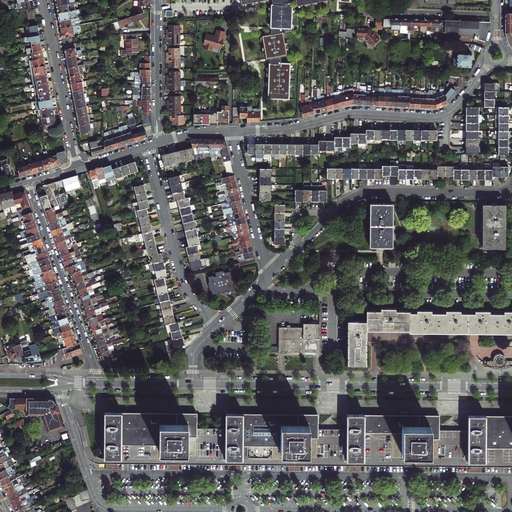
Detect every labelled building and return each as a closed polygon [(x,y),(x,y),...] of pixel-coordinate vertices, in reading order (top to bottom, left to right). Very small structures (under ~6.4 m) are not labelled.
[(19,10),(34,7),(32,0),(27,0),(18,2),(19,10)] [(240,0),(241,5),(265,0),(271,0),(272,4),(271,4),(270,28),(271,28),(270,34),(262,36),(266,59),(270,58),(270,63),(269,63),(267,98),(289,99),(290,63),(281,62),(281,56),(287,55),(283,32),(282,32),(282,28),(291,28),(292,5),(290,5),(290,1),(294,0),(295,0),(297,6),(323,0),(240,0)] [(56,6),(58,13),(75,10),(74,4),(78,3),(77,2),(75,2),(56,6)] [(75,10),(58,13),(59,20),(77,17),(76,13),(78,13),(79,13),(79,9),(75,10)] [(143,12),(117,21),(117,22),(114,23),(116,28),(119,27),(120,29),(125,27),(125,25),(145,18),(143,12)] [(77,17),(59,20),(61,28),(76,25),(75,22),(80,21),(79,17),(78,17),(77,17)] [(383,26),(383,22),(383,19),(376,18),(375,29),(382,30),(383,26)] [(391,18),(383,19),(383,22),(383,26),(390,26),(391,18)] [(400,30),(401,19),(397,18),(395,18),(391,18),(390,26),(390,29),(400,30)] [(410,33),(410,30),(411,19),(407,19),(404,18),(404,19),(401,19),(400,30),(407,30),(407,33),(408,33),(410,33)] [(414,26),(420,26),(421,19),(417,19),(415,19),(411,19),(410,30),(414,30),(414,26)] [(426,31),(430,31),(431,20),(426,19),(424,19),(421,19),(420,26),(420,27),(420,31),(426,31)] [(430,31),(440,32),(441,20),(437,20),(435,19),(435,20),(431,20),(430,31)] [(485,42),(490,22),(459,21),(441,20),(440,32),(440,35),(445,35),(445,32),(459,33),(458,35),(474,35),(474,36),(475,36),(475,35),(478,35),(478,40),(485,42)] [(37,25),(29,26),(31,36),(39,35),(37,25)] [(77,32),(76,25),(61,28),(61,31),(64,45),(73,44),(72,38),(69,39),(69,37),(70,37),(70,36),(73,36),(74,34),(73,33),(77,32)] [(166,34),(180,34),(180,25),(169,25),(169,29),(169,31),(166,31),(166,34)] [(364,37),(372,46),(379,40),(375,36),(375,32),(371,32),(368,28),(367,30),(364,30),(365,28),(357,27),(357,29),(356,37),(364,37)] [(346,37),(356,37),(357,29),(346,28),(346,32),(346,37)] [(224,34),(216,32),(215,37),(207,35),(204,48),(205,48),(204,52),(210,53),(211,49),(221,52),(223,46),(221,46),(224,34)] [(121,50),(122,55),(126,55),(132,55),(132,52),(137,52),(137,39),(137,34),(125,34),(125,35),(125,41),(126,41),(127,50),(121,50)] [(169,44),(180,44),(180,34),(166,34),(166,38),(169,38),(169,40),(169,44)] [(31,40),(31,43),(40,41),(39,35),(31,36),(28,37),(21,38),(21,42),(27,41),(31,40)] [(40,41),(31,43),(32,48),(26,49),(27,54),(42,49),(40,41)] [(66,56),(75,54),(85,53),(85,51),(82,52),(81,50),(76,51),(74,43),(73,44),(64,45),(66,56)] [(469,48),(481,53),(483,48),(474,44),(469,44),(469,48)] [(166,54),(166,58),(180,57),(180,56),(180,49),(180,48),(169,48),(169,52),(169,54),(166,54)] [(42,49),(27,54),(23,56),(23,57),(24,57),(25,62),(29,61),(43,57),(42,49)] [(457,49),(457,58),(456,66),(471,67),(472,54),(466,53),(466,50),(457,49)] [(66,56),(68,67),(77,66),(76,60),(75,54),(66,56)] [(45,65),(43,57),(29,61),(30,68),(45,65)] [(169,67),(174,67),(179,67),(180,67),(180,62),(184,62),(184,57),(180,57),(166,58),(166,61),(169,61),(169,63),(169,67)] [(45,65),(30,68),(32,77),(46,74),(45,65)] [(77,66),(68,67),(70,76),(80,74),(83,73),(82,65),(81,65),(77,66)] [(179,71),(174,71),(169,71),(169,75),(169,77),(166,77),(166,81),(180,80),(180,71),(179,71)] [(48,81),(46,74),(32,77),(33,84),(48,81)] [(81,78),(80,74),(70,76),(71,83),(81,81),(85,81),(84,78),(81,78)] [(448,81),(455,82),(455,86),(461,87),(462,77),(459,77),(457,77),(449,76),(448,81)] [(194,85),(202,85),(210,85),(218,85),(218,77),(195,77),(194,85)] [(184,80),(180,80),(166,81),(166,84),(169,84),(169,86),(169,90),(180,90),(180,86),(184,86),(184,80)] [(33,84),(35,92),(49,90),(48,81),(33,84)] [(81,81),(71,83),(73,91),(83,89),(81,81)] [(499,91),(499,83),(494,83),(494,82),(489,82),(489,83),(484,83),(484,91),(494,91),(499,91)] [(447,83),(446,91),(447,92),(445,95),(447,101),(455,91),(457,92),(461,87),(455,86),(454,86),(448,86),(448,83),(447,83)] [(340,107),(338,97),(334,98),(333,93),(332,85),(330,85),(330,86),(330,93),(334,109),(340,107)] [(334,109),(330,93),(330,86),(326,86),(326,93),(328,99),(325,100),(327,111),(334,109)] [(86,88),(83,89),(73,91),(74,99),(84,97),(88,97),(86,88)] [(321,112),(317,96),(317,88),(314,88),(314,97),(315,102),(312,103),(315,114),(321,112)] [(321,112),(327,111),(325,100),(324,95),(321,96),(320,88),(317,88),(317,96),(321,112)] [(353,104),(353,89),(353,88),(343,90),(347,106),(353,104)] [(440,88),(439,91),(439,93),(439,97),(443,106),(447,104),(448,103),(447,101),(445,95),(443,88),(440,88)] [(309,115),(315,114),(312,103),(309,104),(308,99),(308,90),(305,89),(305,94),(305,99),(309,115)] [(409,107),(410,90),(403,89),(403,96),(402,96),(402,101),(403,101),(403,107),(409,107)] [(49,90),(35,92),(37,101),(51,98),(49,90)] [(340,107),(347,106),(343,90),(340,91),(341,96),(338,97),(340,107)] [(309,115),(305,99),(305,94),(301,94),(301,101),(303,106),(298,107),(298,118),(309,115)] [(167,106),(180,105),(180,96),(174,96),(169,96),(169,100),(169,102),(167,102),(167,106)] [(84,97),(74,99),(76,108),(86,106),(84,97)] [(37,110),(38,110),(53,107),(51,98),(37,101),(35,101),(37,110)] [(484,107),(494,107),(494,106),(494,99),(484,99),(484,106),(484,107)] [(151,112),(151,100),(133,100),(127,100),(127,103),(129,103),(129,106),(137,106),(143,106),(143,112),(148,112),(151,112)] [(169,111),(170,115),(174,115),(179,115),(181,115),(180,105),(167,106),(167,109),(169,109),(169,111)] [(221,105),(221,111),(217,111),(217,112),(217,124),(227,124),(227,118),(229,118),(229,105),(221,105)] [(76,108),(78,116),(88,114),(86,106),(76,108)] [(260,122),(260,108),(252,108),(252,106),(247,106),(247,117),(247,122),(251,122),(260,122)] [(53,107),(38,110),(39,113),(41,112),(42,117),(54,115),(53,107)] [(466,115),(478,115),(478,107),(466,107),(466,115)] [(499,115),(508,115),(508,107),(496,107),(496,115),(499,115)] [(193,124),(201,124),(201,112),(197,112),(197,114),(194,114),(193,115),(193,124)] [(217,124),(217,112),(213,112),(213,114),(209,114),(209,124),(217,124)] [(88,114),(78,116),(79,125),(94,122),(94,119),(90,120),(89,114),(88,114)] [(55,119),(54,115),(42,117),(40,117),(43,128),(56,126),(57,125),(58,125),(58,124),(58,123),(57,123),(57,122),(56,122),(54,123),(53,119),(55,119)] [(172,118),(172,120),(173,125),(184,124),(183,115),(181,115),(179,115),(174,115),(170,115),(170,119),(172,118)] [(134,142),(140,140),(139,136),(140,135),(138,131),(138,132),(136,125),(134,117),(128,118),(131,130),(131,132),(134,142)] [(95,127),(94,122),(79,125),(81,134),(91,132),(90,128),(92,127),(95,127)] [(138,131),(140,135),(139,136),(140,140),(147,138),(146,134),(145,130),(144,127),(143,124),(138,126),(137,124),(136,125),(138,132),(138,131)] [(124,130),(128,144),(134,142),(131,132),(129,133),(128,131),(127,129),(128,129),(127,125),(124,126),(125,129),(124,130)] [(120,131),(119,132),(123,145),(128,144),(124,130),(125,129),(124,126),(119,127),(119,128),(120,131)] [(123,145),(119,132),(120,131),(119,128),(116,129),(113,129),(114,130),(114,133),(113,133),(117,147),(123,145)] [(112,149),(117,147),(113,133),(114,133),(114,130),(113,129),(108,131),(109,135),(108,135),(112,149)] [(366,146),(366,143),(366,129),(366,134),(358,134),(358,143),(358,146),(366,146)] [(366,129),(366,143),(366,139),(374,139),(374,130),(366,130),(366,129)] [(429,130),(429,140),(436,140),(437,140),(437,130),(436,130),(429,130)] [(478,138),(478,130),(466,130),(466,138),(478,138)] [(104,139),(104,151),(112,149),(108,135),(109,135),(108,131),(103,133),(104,139)] [(508,139),(508,131),(499,131),(495,131),(495,134),(499,134),(498,139),(508,139)] [(350,137),(342,137),(342,146),(346,146),(346,150),(350,150),(350,147),(350,133),(350,137)] [(350,143),(358,143),(358,134),(350,133),(350,147),(350,143)] [(326,141),(326,150),(330,150),(334,150),(334,151),(334,137),(334,141),(326,141)] [(334,137),(334,151),(334,146),(338,146),(338,151),(342,151),(342,146),(342,137),(334,137)] [(89,142),(92,155),(104,151),(104,139),(89,142)] [(198,150),(198,139),(190,139),(192,147),(194,155),(199,154),(198,150)] [(223,162),(230,160),(225,141),(224,139),(220,139),(220,150),(220,153),(220,154),(221,154),(223,162)] [(310,145),(310,154),(318,154),(318,140),(318,145),(310,145)] [(319,140),(318,140),(318,154),(318,150),(322,150),(326,150),(326,141),(319,141),(319,140)] [(255,153),(255,144),(248,144),(247,144),(247,154),(248,154),(248,153),(255,153)] [(478,154),(478,146),(466,146),(466,154),(465,154),(466,154),(478,154)] [(498,154),(500,155),(508,155),(508,154),(507,154),(508,146),(498,146),(498,154)] [(184,150),(187,160),(194,158),(195,158),(194,155),(192,147),(192,148),(184,150)] [(184,150),(177,151),(179,162),(187,160),(184,150)] [(51,168),(48,157),(46,151),(43,152),(44,154),(41,155),(45,170),(51,168)] [(57,153),(57,155),(48,157),(51,168),(59,165),(60,164),(66,155),(65,151),(57,153)] [(169,153),(172,163),(179,162),(177,151),(169,153)] [(164,165),(172,163),(169,153),(162,155),(161,155),(164,166),(164,165)] [(45,170),(41,155),(40,154),(39,154),(39,156),(37,156),(38,159),(39,160),(35,161),(37,166),(38,166),(39,171),(45,170)] [(23,165),(24,170),(25,170),(26,175),(33,173),(28,159),(28,157),(25,158),(25,159),(26,163),(27,164),(23,165)] [(37,166),(35,161),(32,162),(32,161),(31,157),(29,157),(30,159),(28,159),(33,173),(39,171),(38,166),(37,166)] [(4,177),(13,175),(9,162),(8,163),(7,159),(0,160),(2,164),(0,165),(4,177)] [(24,170),(23,165),(22,160),(17,161),(16,162),(20,177),(26,175),(25,170),(24,170)] [(127,164),(130,173),(138,170),(138,171),(135,161),(135,162),(127,164)] [(492,170),(492,180),(492,176),(500,176),(500,163),(492,163),(492,164),(492,170)] [(500,163),(500,176),(508,176),(508,175),(509,176),(511,168),(511,166),(508,165),(508,163),(500,163)] [(120,167),(123,175),(130,173),(127,164),(120,167)] [(102,167),(106,178),(107,177),(108,180),(115,178),(112,169),(111,165),(102,167)] [(382,165),(374,165),(374,178),(382,178),(382,179),(382,165)] [(406,178),(406,169),(402,169),(398,169),(398,168),(398,165),(398,179),(398,178),(406,178)] [(98,180),(106,178),(102,167),(102,166),(94,169),(98,180)] [(437,176),(445,176),(445,166),(437,166),(437,179),(437,176)] [(453,179),(461,179),(461,170),(453,169),(453,168),(453,166),(453,179)] [(116,178),(123,175),(120,167),(113,169),(112,169),(115,178),(116,178)] [(227,176),(234,175),(232,168),(225,170),(226,173),(227,176)] [(260,169),(260,177),(270,177),(271,169),(260,168),(260,169)] [(327,168),(327,178),(335,178),(335,168),(327,168)] [(98,180),(94,169),(88,170),(95,188),(98,187),(96,182),(99,181),(98,180)] [(492,180),(492,170),(484,170),(484,179),(492,179),(492,180)] [(72,189),(81,186),(78,175),(62,180),(64,186),(65,187),(66,192),(67,193),(73,191),(72,189)] [(169,178),(171,185),(181,183),(179,175),(180,175),(168,178),(169,178)] [(216,183),(216,186),(235,181),(234,175),(227,176),(221,178),(222,182),(216,183)] [(62,180),(56,182),(43,186),(46,195),(51,208),(60,205),(69,202),(67,193),(66,192),(65,192),(65,194),(57,197),(55,197),(53,190),(55,189),(64,186),(62,180)] [(224,190),(232,188),(237,187),(235,181),(216,186),(217,189),(219,188),(220,191),(224,190)] [(173,193),(183,190),(186,190),(185,186),(182,186),(181,183),(171,185),(173,193)] [(144,184),(135,186),(134,186),(134,187),(136,194),(145,192),(143,184),(144,184)] [(303,201),(311,201),(311,185),(303,185),(303,190),(303,201)] [(319,201),(326,201),(327,201),(327,185),(319,185),(319,201)] [(226,196),(238,193),(237,187),(232,188),(224,190),(225,193),(218,195),(219,198),(226,196)] [(174,201),(188,197),(185,198),(183,190),(173,193),(174,201)] [(303,201),(303,190),(295,190),(295,201),(303,201)] [(12,191),(5,192),(9,207),(11,207),(16,205),(15,204),(13,194),(12,191)] [(23,209),(30,206),(24,191),(13,194),(15,204),(21,203),(23,209)] [(5,192),(0,193),(0,196),(3,209),(9,207),(5,192)] [(136,194),(138,202),(147,199),(145,192),(136,194)] [(270,192),(260,192),(260,200),(259,200),(271,200),(270,200),(270,192)] [(226,199),(227,202),(240,199),(238,193),(226,196),(219,198),(219,201),(226,199)] [(45,210),(51,208),(46,195),(40,197),(45,210)] [(179,208),(192,204),(193,204),(192,200),(193,200),(192,196),(188,197),(174,201),(178,200),(179,208)] [(149,207),(147,199),(138,202),(135,202),(136,205),(139,204),(140,209),(138,210),(137,210),(149,207)] [(229,208),(241,205),(240,199),(227,202),(221,204),(223,209),(225,209),(229,208)] [(371,203),(370,247),(390,247),(391,204),(383,204),(383,203),(379,203),(379,204),(371,203)] [(181,215),(192,213),(191,209),(193,208),(192,204),(179,208),(181,215)] [(275,212),(284,213),(284,205),(285,205),(285,204),(275,204),(275,205),(275,212)] [(483,204),(483,248),(503,248),(504,205),(496,204),(491,204),(483,204)] [(47,217),(62,212),(60,205),(51,208),(45,210),(47,217)] [(90,214),(96,212),(95,209),(94,205),(88,207),(90,214)] [(227,215),(230,214),(233,213),(243,211),(241,205),(229,208),(225,209),(227,215)] [(23,209),(17,211),(18,214),(19,217),(12,219),(14,226),(23,223),(35,219),(30,206),(23,209)] [(139,218),(148,215),(146,208),(150,207),(149,207),(137,210),(138,214),(135,214),(136,218),(139,218)] [(226,219),(227,221),(244,216),(243,211),(233,213),(230,214),(231,216),(230,217),(230,218),(227,219),(226,219)] [(63,213),(62,212),(47,217),(49,223),(63,218),(62,216),(64,215),(63,213)] [(181,215),(183,223),(194,220),(192,213),(181,215)] [(141,225),(150,223),(148,215),(139,218),(140,221),(138,222),(139,226),(141,225)] [(227,222),(228,226),(246,222),(244,216),(227,221),(223,222),(223,223),(227,222)] [(52,229),(66,224),(64,218),(63,218),(49,223),(52,229)] [(37,226),(35,219),(23,223),(26,230),(37,226)] [(185,230),(196,228),(194,223),(197,222),(196,220),(194,220),(183,223),(185,230)] [(227,233),(229,232),(247,228),(246,222),(228,226),(226,227),(227,233)] [(54,235),(68,230),(74,228),(73,225),(71,226),(70,223),(66,224),(52,229),(54,235)] [(152,231),(150,223),(141,225),(143,233),(152,231)] [(20,232),(23,238),(39,232),(37,226),(26,230),(20,232)] [(185,230),(187,238),(198,235),(196,228),(185,230)] [(236,237),(249,234),(247,228),(229,232),(230,235),(235,234),(236,237)] [(70,234),(68,230),(54,235),(56,243),(73,237),(72,234),(70,234)] [(152,231),(143,233),(145,241),(154,238),(152,231)] [(39,232),(23,238),(19,240),(21,245),(41,238),(39,232)] [(232,241),(232,244),(250,239),(249,234),(236,237),(236,239),(234,239),(233,240),(233,241),(232,241)] [(186,247),(200,243),(198,235),(187,238),(189,246),(186,247)] [(274,244),(284,244),(284,236),(275,236),(274,243),(274,244)] [(59,250),(77,243),(75,240),(74,240),(73,237),(56,243),(59,250)] [(44,244),(41,238),(21,245),(22,248),(25,246),(28,245),(30,249),(44,244)] [(145,241),(147,248),(156,246),(154,238),(145,241)] [(239,248),(252,245),(250,239),(232,244),(233,246),(237,245),(238,244),(239,248)] [(61,256),(71,252),(79,249),(77,243),(59,250),(61,256)] [(186,247),(188,254),(198,252),(197,244),(200,243),(186,247)] [(44,244),(30,249),(27,250),(23,252),(25,258),(46,251),(44,244)] [(236,255),(240,254),(253,251),(252,245),(239,248),(240,251),(235,252),(236,255)] [(152,255),(161,253),(158,254),(156,246),(147,248),(143,249),(144,253),(148,252),(149,256),(148,256),(152,255)] [(63,261),(80,255),(79,253),(81,252),(79,249),(71,252),(61,256),(63,261)] [(46,251),(25,258),(27,264),(48,257),(46,251)] [(253,251),(240,254),(242,260),(254,257),(253,251)] [(190,262),(200,259),(198,252),(188,254),(190,262)] [(151,262),(151,263),(163,261),(161,253),(152,255),(152,258),(151,258),(152,262),(151,262)] [(65,267),(78,263),(77,260),(81,258),(80,255),(63,261),(65,267)] [(30,270),(31,269),(50,262),(48,257),(27,264),(30,270)] [(200,259),(190,262),(192,269),(191,269),(191,270),(207,266),(205,258),(200,259)] [(68,274),(71,273),(80,270),(85,268),(86,268),(83,261),(82,261),(78,263),(65,267),(68,274)] [(165,268),(163,261),(151,263),(149,264),(151,272),(152,271),(165,268)] [(31,269),(33,275),(52,268),(50,262),(31,269)] [(35,281),(54,274),(52,268),(33,275),(30,276),(28,277),(29,279),(34,277),(35,281)] [(80,270),(71,273),(73,279),(73,280),(78,278),(78,277),(82,275),(93,272),(96,271),(95,268),(86,271),(81,273),(80,270)] [(166,276),(165,268),(152,271),(154,279),(167,276),(166,276)] [(213,296),(217,294),(218,293),(221,292),(222,293),(224,290),(228,289),(228,290),(230,291),(235,290),(233,283),(234,283),(232,277),(231,277),(230,271),(225,272),(223,271),(220,275),(216,276),(214,276),(213,276),(208,277),(209,281),(208,283),(210,290),(212,291),(213,296)] [(73,280),(75,285),(84,281),(83,278),(88,277),(94,275),(93,272),(82,275),(78,277),(78,278),(73,280)] [(35,288),(56,280),(54,274),(35,281),(33,282),(35,288)] [(167,276),(154,279),(155,283),(156,286),(165,284),(163,277),(167,276)] [(35,288),(37,294),(59,286),(56,280),(35,288)] [(77,291),(82,289),(82,288),(86,287),(96,283),(95,280),(90,282),(85,284),(84,281),(75,285),(77,291)] [(77,291),(79,296),(89,293),(88,290),(92,288),(98,286),(96,283),(86,287),(82,288),(82,289),(77,291)] [(156,286),(158,294),(167,292),(165,284),(156,286)] [(45,298),(47,297),(61,292),(59,286),(37,294),(39,300),(45,298)] [(43,305),(45,304),(63,298),(61,292),(47,297),(48,300),(46,301),(42,302),(43,305)] [(89,293),(79,296),(81,302),(86,301),(86,299),(90,298),(91,298),(101,295),(100,292),(94,294),(89,295),(89,293)] [(169,299),(167,292),(158,294),(160,302),(169,299)] [(91,298),(90,298),(86,299),(86,301),(81,302),(83,307),(93,304),(92,301),(96,300),(103,297),(102,294),(101,295),(91,298)] [(49,305),(50,309),(63,305),(65,304),(63,298),(45,304),(46,306),(49,305)] [(171,307),(169,299),(160,302),(162,309),(171,307)] [(90,312),(90,311),(95,309),(95,310),(108,305),(107,302),(98,305),(94,307),(93,304),(83,307),(85,314),(90,312)] [(95,309),(90,311),(90,312),(85,314),(87,319),(97,315),(101,314),(100,311),(111,307),(110,304),(108,305),(95,310),(95,309)] [(50,316),(55,314),(65,311),(63,305),(50,309),(47,310),(48,312),(49,312),(50,313),(49,314),(50,316)] [(164,317),(173,315),(171,307),(162,309),(164,317)] [(381,327),(373,327),(373,307),(370,307),(366,307),(366,321),(366,330),(370,330),(409,330),(409,328),(394,328),(394,326),(381,326),(381,327)] [(394,328),(409,328),(409,310),(409,307),(373,307),(373,327),(381,327),(381,326),(394,326),(394,328)] [(409,328),(431,328),(431,330),(446,330),(446,328),(460,328),(460,330),(475,331),(475,328),(511,328),(511,310),(409,310),(409,328)] [(54,321),(67,317),(65,311),(55,314),(50,316),(52,322),(54,321)] [(97,315),(87,319),(89,325),(94,323),(94,322),(99,321),(112,316),(111,313),(102,316),(98,318),(97,315)] [(173,315),(164,317),(166,324),(166,325),(175,322),(173,315)] [(99,321),(94,322),(94,323),(89,325),(91,330),(106,325),(104,322),(113,320),(112,316),(99,321)] [(52,328),(54,328),(69,322),(67,317),(54,321),(55,324),(52,325),(51,326),(52,328)] [(366,335),(366,330),(366,321),(347,320),(347,335),(349,335),(349,349),(347,349),(347,364),(366,364),(366,342),(364,342),(364,335),(366,335)] [(168,332),(171,331),(180,329),(178,322),(178,321),(175,322),(166,325),(168,332)] [(57,333),(71,328),(69,322),(54,328),(55,330),(56,334),(57,333)] [(106,325),(91,330),(93,336),(93,337),(98,335),(98,334),(103,332),(108,331),(107,329),(109,328),(108,324),(106,325)] [(279,327),(279,352),(305,352),(305,353),(315,353),(315,352),(319,352),(319,324),(315,324),(303,324),(303,327),(279,327)] [(103,332),(98,334),(98,335),(93,337),(95,342),(110,336),(108,333),(112,332),(118,330),(117,327),(110,330),(108,331),(103,332)] [(57,333),(59,339),(73,334),(71,328),(57,333)] [(173,339),(182,337),(180,329),(171,331),(173,339)] [(64,348),(77,344),(73,334),(59,339),(59,341),(60,342),(62,341),(64,348)] [(111,339),(110,336),(95,342),(97,347),(97,348),(102,346),(102,345),(107,343),(107,344),(116,340),(115,338),(112,339),(111,339)] [(182,337),(173,339),(168,340),(173,360),(182,351),(180,346),(184,345),(184,344),(182,337)] [(107,343),(102,345),(102,346),(97,348),(99,353),(114,348),(113,345),(117,344),(123,342),(122,338),(116,340),(107,344),(107,343)] [(20,342),(24,354),(26,361),(34,361),(29,347),(27,340),(26,340),(21,342),(20,342)] [(7,346),(10,356),(14,354),(14,357),(24,354),(20,342),(16,344),(15,343),(7,346)] [(67,352),(70,351),(73,350),(76,349),(81,347),(79,343),(77,344),(64,348),(62,349),(63,354),(67,352)] [(70,351),(67,352),(63,354),(66,360),(83,353),(81,347),(76,349),(73,350),(70,351)] [(107,357),(106,356),(111,355),(116,354),(114,350),(114,348),(99,353),(101,359),(107,357)] [(103,365),(111,362),(118,359),(117,357),(122,356),(121,352),(119,352),(116,354),(111,355),(106,356),(107,357),(101,359),(103,365)] [(494,360),(484,360),(484,367),(499,367),(505,367),(505,366),(511,365),(511,360),(504,360),(504,359),(504,356),(504,355),(503,355),(501,354),(499,354),(497,354),(496,355),(495,355),(495,356),(494,359),(494,360)] [(9,399),(9,408),(12,410),(15,409),(26,408),(26,414),(45,413),(45,415),(44,416),(49,431),(64,426),(60,411),(59,409),(59,408),(58,406),(57,405),(56,404),(55,402),(54,401),(52,401),(50,400),(48,400),(48,399),(34,399),(34,398),(26,398),(26,399),(9,399)] [(4,413),(7,419),(14,416),(11,410),(4,413)] [(105,412),(104,459),(122,459),(122,412),(105,412)] [(225,460),(225,427),(197,427),(197,413),(122,412),(122,459),(159,459),(159,452),(159,421),(188,421),(188,452),(188,459),(225,460)] [(225,427),(225,460),(243,460),(243,413),(226,413),(225,427)] [(346,461),(347,429),(331,428),(318,428),(318,414),(243,413),(243,460),(280,460),(280,423),(309,424),(309,460),(331,460),(337,460),(346,461)] [(364,461),(364,414),(347,414),(347,429),(346,461),(364,461)] [(511,415),(485,415),(485,458),(468,458),(468,430),(452,430),(439,429),(439,415),(364,414),(364,461),(401,461),(401,454),(401,429),(430,429),(430,454),(430,461),(452,461),(467,462),(485,462),(511,461),(511,415)] [(485,415),(468,415),(468,430),(468,458),(485,458),(485,415)] [(188,452),(188,421),(159,421),(159,452),(188,452)] [(309,424),(280,423),(280,460),(309,460),(309,424)] [(430,429),(401,429),(401,454),(430,454),(430,429)] [(92,451),(90,448),(88,439),(82,441),(85,452),(85,454),(86,455),(86,456),(88,458),(93,453),(92,451)] [(7,457),(6,454),(0,457),(0,464),(11,459),(13,458),(12,455),(7,457)] [(30,464),(40,459),(41,458),(40,456),(39,456),(28,461),(29,464),(30,464)] [(77,462),(75,456),(67,460),(69,466),(77,462)] [(14,464),(11,459),(0,464),(0,470),(11,466),(14,464)] [(11,466),(0,470),(0,478),(13,472),(16,471),(14,468),(12,469),(11,466)] [(13,472),(0,478),(0,480),(2,485),(16,478),(15,476),(13,472)] [(16,478),(2,485),(5,490),(21,482),(26,480),(23,474),(21,475),(19,477),(17,477),(16,478)] [(26,480),(21,482),(5,490),(8,496),(20,490),(24,488),(23,485),(27,482),(26,480)] [(20,490),(8,496),(10,501),(23,494),(22,492),(26,490),(25,487),(24,488),(20,490)] [(23,494),(10,501),(12,506),(30,497),(27,492),(23,494)] [(30,497),(12,506),(15,511),(31,503),(33,502),(32,500),(34,499),(32,496),(30,497)] [(66,500),(68,506),(75,502),(72,496),(66,500)] [(68,506),(70,511),(77,508),(75,502),(68,506)] [(31,503),(15,511),(26,511),(33,508),(36,507),(35,505),(33,506),(31,503)]
